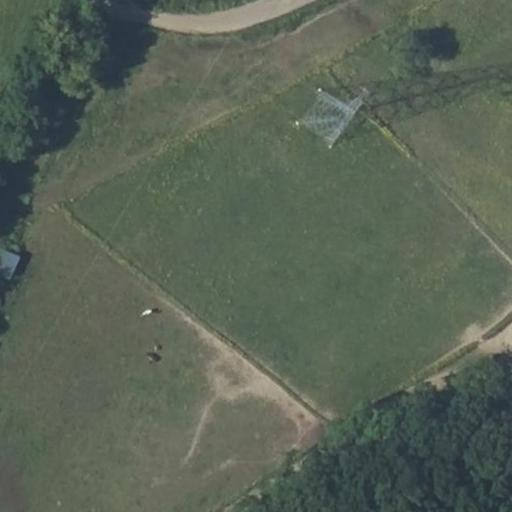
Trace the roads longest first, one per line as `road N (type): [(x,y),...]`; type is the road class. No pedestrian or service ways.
road 1 (track): [(247,511),(511,328)]
road 2 (track): [(87,0),(104,12),(229,32),(318,0)]
